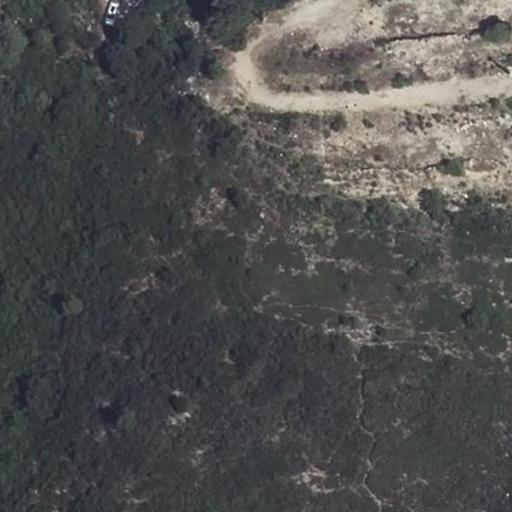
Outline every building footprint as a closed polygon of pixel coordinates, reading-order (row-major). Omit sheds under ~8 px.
[(482,0),(421,0),(382,5),(388,56),(390,56),(421,52),(487,45),(482,0)] [(421,52),(390,56),(392,69),(422,66),(421,52)] [(486,66),(487,74),(511,70),(511,52),(486,56),(486,66)] [(459,78),(487,74),(486,66),(459,70),(459,78)] [(511,121),(469,120),(468,174),(499,174),(511,174),(511,121)] [(427,131),(326,129),(324,183),(424,184),(427,131)] [(499,174),(468,174),(468,189),(499,189),(499,174)]
